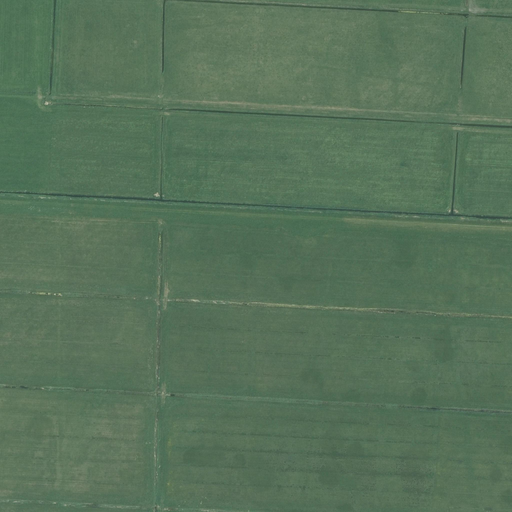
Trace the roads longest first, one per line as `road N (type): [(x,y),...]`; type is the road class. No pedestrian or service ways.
road 1 (track): [(511,230),(0,202)]
road 2 (track): [(58,95),(511,121)]
